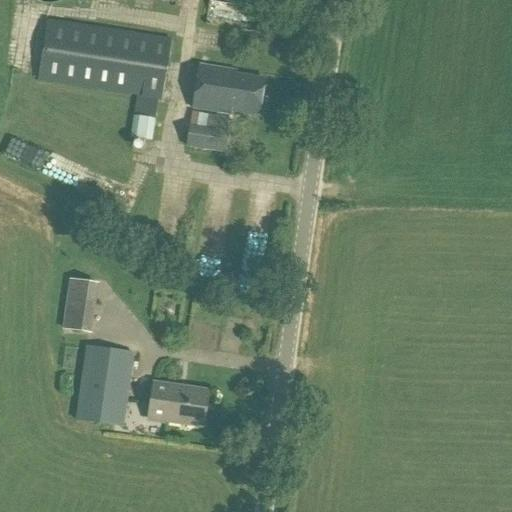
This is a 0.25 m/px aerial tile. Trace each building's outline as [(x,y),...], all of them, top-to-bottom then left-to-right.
[(204,0),(202,16),(240,21),(243,1),(234,0),(204,0)] [(161,99),(171,39),(47,19),(37,81),(136,97),(129,138),(151,141),(158,99),(161,99)] [(187,147),(223,152),(229,111),(258,115),(263,79),(235,75),(235,71),(199,66),(192,109),(218,113),(215,129),(190,126),(187,147)] [(67,299),(92,303),(95,285),(70,282),(67,299)] [(75,420),(123,427),(134,354),(86,346),(75,420)] [(148,419),(202,428),(208,392),(153,383),(148,419)]
